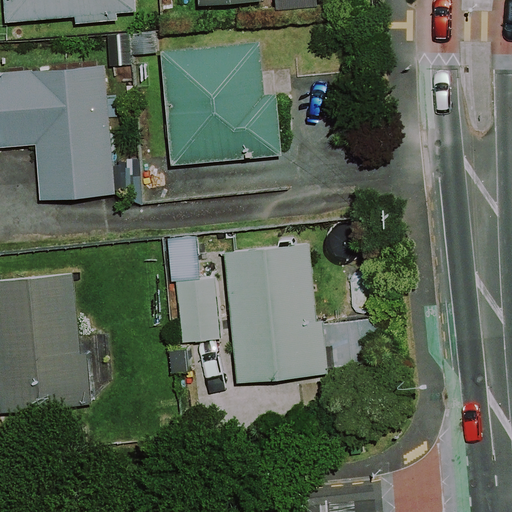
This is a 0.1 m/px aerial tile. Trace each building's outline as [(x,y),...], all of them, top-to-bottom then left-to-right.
[(75,17),(76,26),(114,24),(114,14),(134,13),(133,0),(2,0),(4,23),(75,17)] [(262,79),(259,44),(160,52),(169,165),(278,156),(272,79),(262,79)] [(111,196),(106,67),(0,72),(0,147),(35,146),(37,199),(111,196)] [(312,323),(304,245),(215,255),(218,279),(172,284),(179,344),(227,338),(232,383),(358,369),(353,318),(312,323)] [(0,409),(88,405),(86,353),(78,353),(74,277),(0,281),(0,409)]
